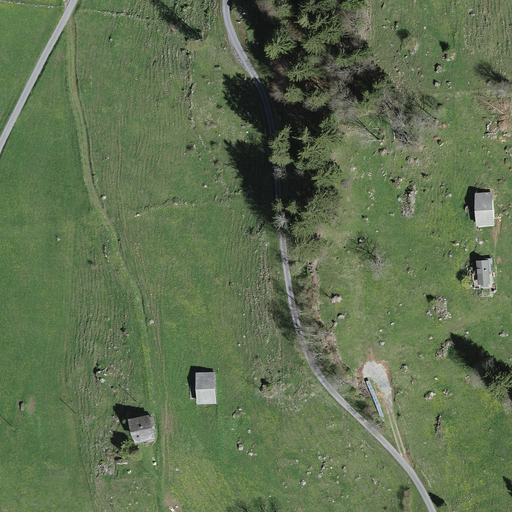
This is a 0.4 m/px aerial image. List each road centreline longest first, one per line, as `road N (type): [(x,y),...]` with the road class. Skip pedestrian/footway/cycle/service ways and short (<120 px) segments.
road 1 (unclassified): [(225,0),(232,36),(266,105),(309,355),(402,462),(432,511)]
road 2 (track): [(69,10),(86,172),(136,297),(153,410)]
road 3 (unclassified): [(0,148),(74,0)]
road 4 (track): [(402,462),(370,334)]
